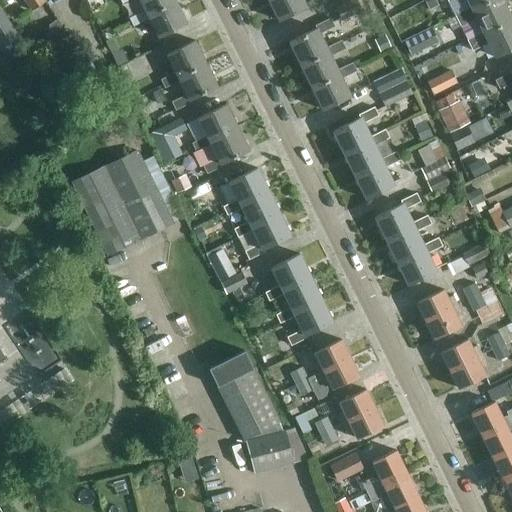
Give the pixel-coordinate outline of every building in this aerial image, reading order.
[(23,0),(31,11),(45,2),(44,0),(23,0)] [(147,13),(173,0),(119,0),(122,4),(129,0),(140,0),(146,10),(147,13)] [(173,0),(147,13),(146,10),(129,18),(133,27),(149,19),(158,37),(186,23),(174,0),(173,0)] [(267,0),(278,21),(306,7),(302,0),(267,0)] [(349,0),(334,7),(340,21),(361,12),(355,0),(349,0)] [(428,0),(425,1),(424,2),(428,10),(437,6),(434,0),(428,0)] [(446,0),(448,2),(452,0),(466,0),(470,8),(471,8),(487,0),(446,0)] [(487,0),(471,8),(470,8),(454,15),(460,27),(476,19),(482,32),(511,18),(501,0),(487,0)] [(0,42),(4,48),(20,38),(0,7),(0,42)] [(369,29),(361,12),(353,16),(361,33),(369,29)] [(328,51),(326,48),(319,34),(334,26),(330,18),(314,26),(316,29),(288,42),(299,64),(328,51)] [(482,32),(466,40),(472,51),(488,43),(495,57),(511,48),(511,20),(511,18),(482,32)] [(403,42),(410,56),(432,45),(426,32),(403,42)] [(379,52),(390,47),(384,35),(374,40),(379,52)] [(328,51),(299,64),(310,87),(339,73),(337,70),(330,56),(345,49),(341,40),(326,48),(328,51)] [(206,64),(194,41),(166,55),(175,72),(160,80),(164,88),(180,80),(179,78),(206,64)] [(122,51),(111,55),(117,68),(128,63),(122,51)] [(52,68),(68,96),(85,87),(69,58),(52,68)] [(339,73),(310,87),(322,110),(350,96),(341,78),(356,71),(352,63),(337,70),(339,73)] [(179,78),(180,80),(187,94),(171,102),(175,110),(191,103),(189,100),(217,86),(206,64),(179,78)] [(383,78),(388,90),(406,81),(400,70),(383,78)] [(426,82),(432,95),(456,83),(449,70),(426,82)] [(511,73),(511,72),(494,80),(498,89),(511,82),(511,73)] [(132,82),(121,87),(124,93),(135,88),(132,82)] [(406,82),(400,85),(378,95),(384,107),(412,94),(406,82)] [(237,128),(226,104),(197,118),(206,136),(191,144),(195,152),(211,144),(210,142),(237,128)] [(371,140),(370,137),(363,123),(378,116),(374,107),(358,115),(359,118),(332,131),(343,154),(371,140)] [(420,142),(432,137),(425,121),(413,126),(420,142)] [(448,134),(457,151),(474,142),(466,125),(448,134)] [(210,142),(211,144),(218,158),(202,166),(206,174),(222,167),(221,164),(248,150),(237,128),(210,142)] [(385,130),(370,137),(371,140),(343,154),(354,176),(382,162),(381,159),(374,145),(389,138),(385,130)] [(435,140),(429,143),(427,144),(435,161),(419,168),(430,193),(454,183),(435,140)] [(147,167),(166,160),(161,145),(142,152),(147,167)] [(106,254),(171,222),(135,151),(71,183),(106,254)] [(396,152),(381,159),(382,162),(354,176),(365,199),(393,185),(385,168),(400,160),(396,152)] [(467,167),(473,179),(485,173),(478,161),(467,167)] [(268,192),(257,168),(229,182),(237,200),(223,207),(227,215),(242,208),(241,205),(268,192)] [(169,197),(189,190),(186,180),(166,186),(169,197)] [(480,189),(466,196),(472,208),(486,201),(480,189)] [(241,205),(242,208),(249,222),(233,229),(237,238),(253,230),(252,227),(279,214),(268,192),(241,205)] [(413,226),(412,223),(405,209),(420,202),(416,193),(400,201),(401,204),(374,217),(385,240),(413,226)] [(487,210),(498,234),(511,226),(511,205),(500,211),(497,205),(487,210)] [(252,227),(253,230),(260,244),(244,252),(248,260),(264,252),(263,249),(290,236),(279,214),(252,227)] [(413,226),(385,240),(396,262),(424,248),(423,245),(416,231),(431,224),(427,216),(412,223),(413,226)] [(424,248),(396,262),(407,285),(436,271),(427,253),(442,246),(438,238),(423,245),(424,248)] [(462,257),(445,265),(451,276),(468,267),(467,266),(490,255),(484,242),(461,253),(462,257)] [(222,249),(207,257),(219,281),(234,273),(222,249)] [(310,277),(299,254),(271,268),(279,286),(264,293),(269,301),(284,294),(283,291),(310,277)] [(225,295),(228,293),(231,292),(236,302),(244,298),(239,288),(246,284),(240,272),(219,283),(225,295)] [(490,273),(476,279),(482,293),(491,289),(490,287),(496,285),(490,273)] [(283,291),(284,294),(291,307),(275,315),(280,324),(295,316),(294,313),(321,300),(310,277),(283,291)] [(474,283),(461,288),(467,300),(479,294),(474,283)] [(502,313),(491,289),(482,293),(479,294),(467,300),(472,311),(474,310),(480,323),(502,313)] [(425,321),(457,305),(452,296),(447,298),(443,290),(416,303),(425,321)] [(294,313),(295,316),(302,330),(286,337),(290,346),(306,338),(305,335),(332,322),(321,300),(294,313)] [(461,314),(457,305),(425,321),(433,338),(460,325),(456,317),(461,314)] [(2,324),(32,371),(53,357),(24,310),(2,324)] [(491,350),(503,344),(497,332),(485,338),(491,350)] [(350,358),(341,340),(314,353),(318,362),(313,364),(318,373),(350,358)] [(449,371),(481,355),(477,346),(471,348),(467,340),(440,353),(449,371)] [(509,355),(503,344),(491,350),(496,361),(509,355)] [(215,387),(241,438),(242,440),(244,440),(253,474),(307,459),(293,429),(282,432),(278,422),(279,421),(252,368),(251,368),(243,351),(207,368),(216,386),(215,387)] [(486,364),(481,355),(449,371),(458,388),(485,375),(480,367),(486,364)] [(318,373),(306,379),(295,385),(299,395),(311,390),(316,400),(329,395),(327,391),(358,375),(350,358),(318,373)] [(306,379),(301,367),(289,373),(295,385),(306,379)] [(0,417),(64,385),(58,372),(0,401),(0,417)] [(374,407),(365,390),(339,403),(343,411),(337,414),(342,423),(374,407)] [(481,436),(511,420),(511,408),(506,412),(507,415),(502,418),(494,402),(470,413),(481,436)] [(294,404),(287,408),(291,417),(299,414),(294,404)] [(374,407),(342,423),(346,432),(352,430),(356,438),(383,425),(374,407)] [(303,415),(294,419),(302,435),(311,431),(303,415)] [(337,440),(325,417),(313,423),(324,446),(337,440)] [(511,420),(481,436),(492,458),(511,448),(511,438),(508,430),(511,428),(511,420)] [(511,448),(492,458),(503,480),(511,475),(511,448)] [(366,492),(406,473),(395,450),(371,462),(380,478),(374,481),(372,477),(361,483),(366,492)] [(329,465),(337,482),(362,469),(354,453),(329,465)] [(406,473),(366,492),(371,502),(382,497),(380,493),(385,490),(393,507),(417,495),(406,473)] [(511,475),(503,480),(511,498),(511,475)] [(425,511),(417,495),(393,507),(395,511),(425,511)] [(331,504),(335,511),(350,511),(344,498),(331,504)]
